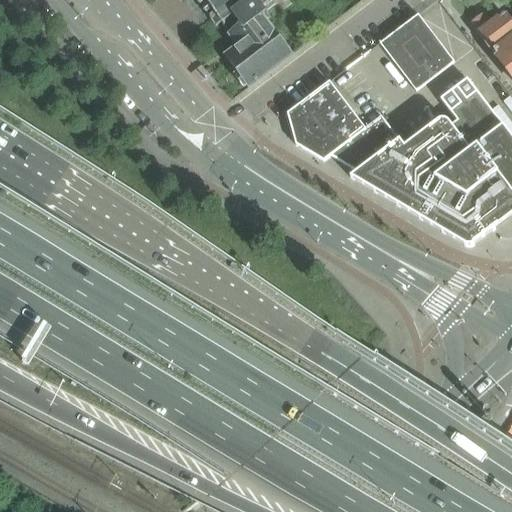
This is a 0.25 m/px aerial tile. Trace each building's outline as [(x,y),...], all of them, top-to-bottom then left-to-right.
[(193,0),(215,29),(220,25),(249,4),(265,25),(269,22),(269,23),(290,7),(284,0),(193,0)] [(290,58),(265,25),(249,4),(220,25),(239,50),(226,60),(238,76),(236,78),(244,88),(246,86),(248,90),(290,58)] [(416,94),(453,65),(419,19),(417,17),(379,46),(416,94)] [(484,18),(471,28),(511,81),(511,29),(503,17),(490,27),(484,18)] [(511,141),(467,83),(441,103),(457,124),(450,129),(447,125),(446,124),(445,123),(444,123),(443,123),(441,123),(439,123),(438,124),(404,150),(380,119),(364,131),(328,85),(288,116),(296,148),(324,164),(331,159),(358,175),(350,180),(465,248),(466,249),(468,249),(470,249),(472,249),(474,248),(511,218),(511,141)] [(363,359),(209,497),(221,511),(274,511),(360,435),(363,438),(390,413),(382,404),(393,394),(363,359)]
